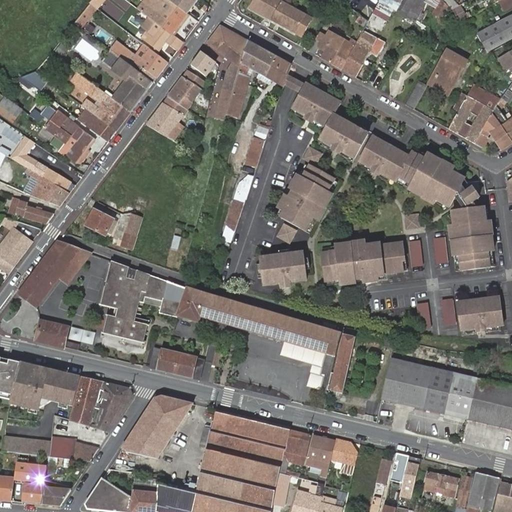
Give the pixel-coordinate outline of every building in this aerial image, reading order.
[(82,29),(104,0),(92,0),(74,23),(82,29)] [(152,0),(151,2),(153,3),(157,7),(179,24),(187,14),(168,0),(152,0)] [(168,0),(187,14),(197,0),(168,0)] [(255,0),(250,9),(300,37),(310,19),(283,4),(284,2),(281,0),(255,0)] [(358,0),(339,0),(358,14),(365,5),(358,0)] [(381,0),(380,2),(398,12),(397,13),(415,23),(427,0),(381,0)] [(505,11),(511,6),(511,0),(501,0),(499,1),(505,11)] [(153,3),(146,14),(150,17),(157,7),(153,3)] [(462,5),(453,9),(458,21),(467,18),(462,5)] [(157,7),(150,17),(151,17),(172,34),(179,24),(157,7)] [(368,23),(381,30),(386,20),(374,13),(368,23)] [(511,15),(478,34),(488,50),(511,37),(511,15)] [(151,17),(144,26),(148,29),(142,37),(158,50),(165,40),(178,50),(183,42),(172,34),(151,17)] [(329,32),(333,25),(327,20),(319,34),(326,37),(329,32)] [(224,99),(230,101),(247,40),(220,25),(207,43),(234,63),(224,99)] [(344,40),(329,32),(326,37),(319,34),(316,40),(321,43),(319,47),(320,47),(327,50),(325,53),(322,59),(331,64),(344,40)] [(343,71),(356,78),(365,61),(365,60),(375,42),(362,35),(358,43),(343,71)] [(350,43),(344,40),(331,64),(343,71),(358,43),(352,39),(350,43)] [(230,103),(226,115),(236,118),(248,76),(249,69),(272,81),(284,60),(247,40),(230,101),(230,103)] [(321,43),(316,40),(309,52),(315,55),(319,50),(320,47),(319,47),(321,43)] [(109,51),(153,84),(169,62),(145,44),(135,56),(134,55),(134,53),(117,41),(109,51)] [(54,51),(61,56),(67,48),(60,43),(54,51)] [(112,97),(131,111),(153,84),(109,51),(103,62),(112,69),(111,71),(124,81),(112,97)] [(190,65),(205,76),(212,67),(216,62),(201,51),(190,65)] [(456,74),(459,76),(467,62),(447,51),(429,83),(436,86),(437,84),(441,86),(440,89),(449,94),(455,83),(452,82),(456,74)] [(511,52),(496,61),(505,74),(511,81),(511,80),(511,52)] [(284,60),(272,81),(283,87),(284,85),(287,76),(291,68),(292,65),(284,60)] [(212,67),(218,71),(220,65),(216,62),(212,67)] [(167,97),(188,110),(193,103),(189,100),(185,97),(194,84),(198,78),(187,70),(167,97)] [(81,105),(87,109),(99,118),(116,131),(131,111),(112,97),(77,71),(71,79),(103,102),(98,109),(85,100),(81,105)] [(39,74),(36,78),(45,85),(48,80),(39,74)] [(296,81),(287,76),(284,85),(292,90),(300,95),(305,86),(296,81)] [(419,82),(416,88),(423,92),(426,86),(419,82)] [(185,97),(189,100),(198,87),(194,84),(185,97)] [(341,103),(306,84),(305,86),(300,95),(292,108),(303,114),(305,110),(309,112),(305,119),(312,123),(315,116),(319,118),(317,122),(327,127),(334,116),(341,103)] [(475,145),(493,114),(494,111),(498,103),(500,101),(474,85),(467,96),(459,111),(448,130),(475,145)] [(416,88),(406,105),(413,110),(423,92),(416,88)] [(508,104),(511,99),(511,93),(507,89),(500,97),(508,104)] [(467,96),(464,94),(455,109),(459,111),(467,96)] [(0,115),(13,123),(22,108),(1,97),(0,99),(0,115)] [(146,125),(168,138),(179,123),(188,110),(167,97),(146,125)] [(206,115),(225,120),(226,115),(230,103),(211,99),(206,115)] [(500,101),(498,103),(504,107),(507,111),(500,101)] [(493,114),(511,142),(511,119),(507,123),(502,115),(507,111),(504,107),(498,103),(494,111),(493,114)] [(85,124),(109,142),(116,131),(99,118),(87,109),(87,110),(83,116),(89,120),(85,124)] [(475,145),(482,148),(490,133),(492,134),(503,149),(511,142),(493,114),(475,145)] [(83,116),(80,120),(85,124),(89,120),(83,116)] [(327,127),(321,140),(330,145),(332,142),(336,144),(332,150),(339,154),(343,148),(347,150),(345,153),(355,159),(368,135),(334,116),(327,127)] [(94,139),(68,118),(55,134),(66,143),(60,151),(76,163),(94,139)] [(184,126),(179,123),(168,138),(174,141),(184,126)] [(244,162),(254,166),(267,129),(259,126),(253,137),(244,162)] [(407,156),(372,137),(359,161),(370,167),(372,163),(375,165),(372,172),(378,176),(382,169),(386,171),(384,175),(394,181),(396,177),(407,156)] [(320,153),(309,147),(303,158),(314,165),(320,153)] [(407,156),(396,177),(408,184),(405,189),(432,204),(434,200),(446,207),(453,195),(462,181),(449,173),(452,169),(426,154),(423,159),(410,151),(407,156)] [(46,167),(27,156),(22,164),(41,175),(46,167)] [(282,219),(307,232),(314,219),(319,222),(334,196),(328,193),(336,180),(311,167),(304,180),(299,177),(291,190),(294,192),(291,199),(288,197),(280,210),(285,213),(282,219)] [(28,169),(24,177),(31,181),(33,178),(35,173),(28,169)] [(70,183),(49,170),(44,178),(65,191),(70,183)] [(31,196),(59,207),(69,193),(66,191),(65,191),(49,181),(44,178),(35,173),(33,178),(39,181),(32,195),(31,196)] [(232,206),(243,209),(252,181),(254,177),(248,175),(239,183),(232,206)] [(26,192),(32,195),(39,181),(33,178),(31,181),(26,192)] [(462,181),(453,195),(460,203),(465,210),(483,207),(476,199),(477,198),(474,193),(470,188),(466,191),(463,188),(466,185),(462,181)] [(15,214),(47,223),(53,215),(27,207),(28,204),(20,202),(15,214)] [(243,209),(232,206),(221,240),(229,247),(243,209)] [(465,210),(450,212),(452,226),(448,227),(452,257),(458,256),(460,270),(489,266),(487,252),(493,251),(489,221),(485,222),(483,207),(465,210)] [(86,226),(106,236),(114,220),(95,211),(86,226)] [(144,218),(132,214),(124,240),(122,248),(134,251),(144,218)] [(418,215),(405,217),(407,230),(420,228),(418,215)] [(296,232),(285,226),(279,237),(290,243),(296,232)] [(32,243),(14,230),(0,248),(0,257),(14,267),(32,243)] [(173,238),(170,248),(177,250),(180,239),(173,238)] [(446,238),(435,240),(438,264),(449,262),(446,238)] [(19,294),(36,307),(58,278),(70,262),(79,249),(59,242),(19,294)] [(420,242),(409,243),(413,267),(424,266),(420,242)] [(323,255),(326,282),(341,280),(342,286),(357,284),(356,281),(364,280),(365,283),(379,281),(379,277),(385,276),(385,274),(404,272),(403,261),(406,261),(404,243),(381,247),(381,244),(367,246),(366,243),(336,247),(337,252),(323,255)] [(70,262),(58,278),(69,285),(92,255),(79,249),(70,262)] [(304,253),(261,259),(265,286),(282,284),(283,289),(291,288),(290,283),(308,280),(304,253)] [(0,269),(9,275),(14,267),(0,257),(0,269)] [(330,377),(342,334),(186,290),(109,261),(105,281),(100,306),(113,309),(117,310),(116,318),(111,317),(102,315),(98,334),(138,342),(142,324),(128,321),(129,313),(137,293),(163,303),(161,310),(177,315),(179,309),(184,311),(181,320),(199,325),(201,319),(327,353),(321,375),(330,377)] [(499,297),(457,303),(461,330),(472,328),(472,324),(476,324),(477,331),(485,330),(484,323),(488,322),(488,326),(503,324),(499,297)] [(453,300),(443,301),(446,326),(457,324),(453,300)] [(428,304),(417,305),(421,330),(432,328),(428,304)] [(176,318),(181,320),(184,311),(179,309),(177,315),(176,318)] [(176,318),(177,315),(161,310),(160,314),(175,319),(176,318)] [(70,327),(41,320),(37,340),(78,350),(79,344),(67,341),(70,327)] [(345,388),(359,333),(347,330),(333,385),(345,388)] [(384,335),(364,332),(362,338),(382,342),(384,335)] [(397,336),(388,335),(386,342),(395,344),(396,341),(397,336)] [(325,355),(284,343),(280,356),(309,364),(304,382),(324,388),(325,382),(319,380),(325,355)] [(150,367),(200,379),(205,360),(155,348),(150,367)] [(219,368),(222,357),(215,355),(212,367),(219,368)] [(0,392),(13,395),(21,362),(10,360),(9,364),(1,362),(2,358),(0,357),(0,392)] [(476,377),(392,358),(382,397),(467,417),(476,377)] [(21,362),(12,399),(27,403),(26,407),(31,408),(39,410),(41,411),(41,408),(42,408),(52,402),(52,401),(62,403),(70,405),(75,406),(83,377),(21,362)] [(71,419),(110,431),(134,395),(131,388),(83,377),(75,406),(71,419)] [(511,385),(476,377),(467,417),(511,428),(511,385)] [(155,399),(120,452),(154,455),(179,416),(182,419),(187,411),(192,414),(198,405),(162,396),(155,399)] [(158,484),(156,511),(271,511),(273,503),(280,473),(291,427),(217,409),(212,429),(205,427),(200,446),(208,448),(197,493),(158,484)] [(280,473),(288,475),(299,477),(299,474),(291,472),(293,466),(287,466),(289,458),(292,458),(291,461),(296,462),(297,460),(304,462),(312,432),(291,427),(280,473)] [(336,438),(315,432),(308,463),(323,467),(321,477),(326,478),(331,459),(336,438)] [(50,457),(73,459),(74,451),(76,440),(52,437),(51,444),(50,454),(50,456),(50,457)] [(342,439),(336,438),(331,459),(337,460),(341,442),(342,439)] [(51,444),(4,439),(2,451),(50,456),(50,454),(51,444)] [(341,442),(337,460),(342,461),(339,472),(353,475),(355,465),(358,453),(355,446),(341,442)] [(80,452),(79,460),(91,461),(99,449),(81,445),(80,452)] [(18,455),(16,469),(16,472),(29,474),(30,456),(18,455)] [(22,501),(40,503),(43,487),(46,474),(48,459),(43,458),(39,484),(35,484),(36,480),(27,480),(26,483),(25,483),(22,501)] [(383,459),(369,511),(375,511),(379,497),(381,498),(390,461),(383,459)] [(420,465),(408,462),(400,497),(412,500),(420,465)] [(460,479),(427,471),(422,491),(455,499),(460,479)] [(500,477),(476,471),(474,478),(466,509),(465,511),(479,511),(481,509),(491,511),(500,477)] [(280,473),(273,503),(282,503),(288,475),(280,473)] [(474,478),(463,475),(456,507),(466,509),(474,478)] [(0,478),(0,499),(11,500),(13,480),(0,478)] [(103,478),(86,504),(88,509),(120,511),(131,511),(133,498),(103,478)] [(151,486),(134,485),(133,498),(131,511),(156,511),(158,484),(159,480),(152,480),(151,486)] [(324,484),(318,482),(314,496),(321,498),(324,484)] [(511,511),(511,484),(501,482),(494,511),(511,511)] [(72,490),(43,487),(40,503),(61,506),(72,490)] [(317,511),(320,503),(321,498),(314,496),(309,494),(299,492),(292,511),(317,511)] [(341,511),(342,509),(320,503),(317,511),(341,511)]
